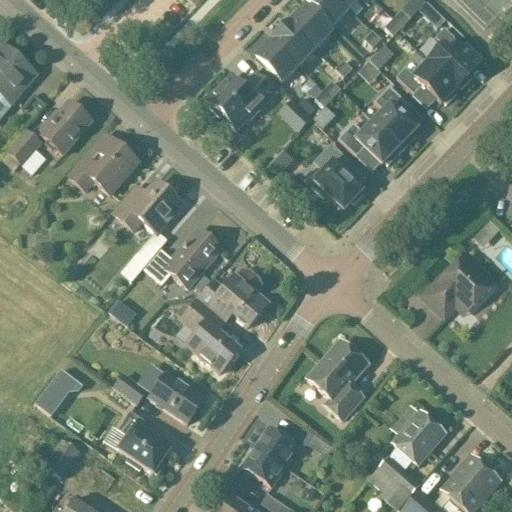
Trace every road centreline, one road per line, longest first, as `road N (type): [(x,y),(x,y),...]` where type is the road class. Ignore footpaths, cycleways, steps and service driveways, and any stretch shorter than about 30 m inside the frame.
road 1 (residential): [(174,511),(331,282)]
road 2 (residential): [(331,282),(511,102)]
road 3 (residential): [(331,282),(145,124)]
road 4 (residential): [(511,445),(331,282)]
road 5 (residential): [(145,124),(3,0)]
road 6 (residential): [(145,124),(265,0)]
